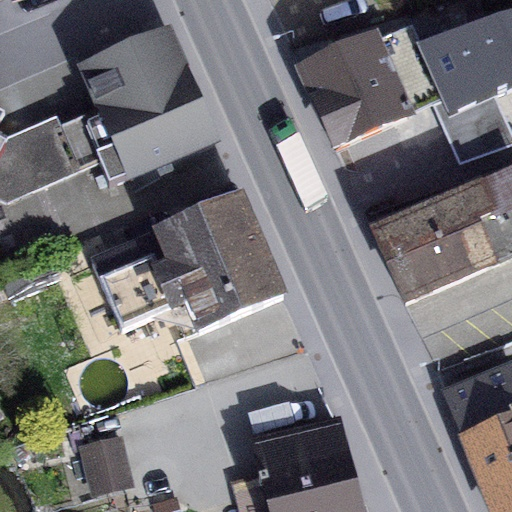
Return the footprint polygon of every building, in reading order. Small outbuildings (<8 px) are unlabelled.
[(455,132),(411,32),(304,78),(336,153),(394,128),(405,153),(455,132)] [(100,166),(111,192),(157,172),(169,167),(215,146),(168,42),(85,78),(102,115),(68,130),(87,172),(100,166)] [(34,196),(87,172),(68,130),(63,132),(57,121),(10,142),(34,196)] [(34,196),(10,142),(0,159),(0,203),(8,208),(34,196)] [(157,172),(162,183),(174,178),(169,167),(157,172)] [(511,181),(377,242),(406,307),(511,260),(511,181)] [(200,338),(283,302),(241,205),(93,267),(123,337),(151,325),(187,309),(199,337),(200,338)] [(41,293),(60,285),(51,264),(32,272),(41,293)] [(41,293),(32,272),(3,285),(12,305),(41,293)] [(151,325),(199,337),(187,309),(151,325)] [(511,511),(511,373),(448,399),(492,511),(511,511)] [(358,511),(339,432),(256,452),(264,485),(259,487),(261,496),(242,500),(244,511),(358,511)] [(127,479),(119,448),(87,456),(95,487),(127,479)]
